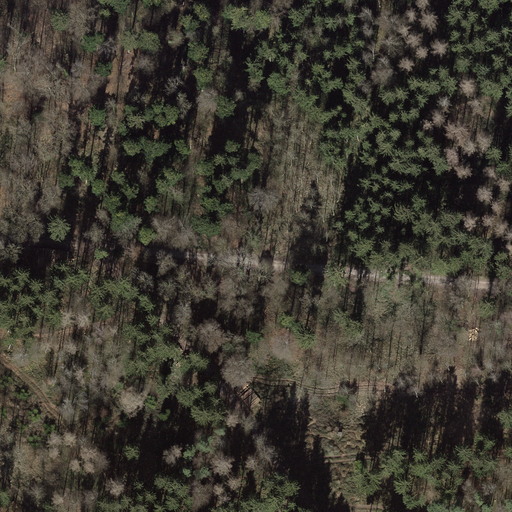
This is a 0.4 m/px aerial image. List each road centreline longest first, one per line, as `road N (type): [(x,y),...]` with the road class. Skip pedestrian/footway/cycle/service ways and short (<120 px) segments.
road 1 (track): [(511,288),(36,236)]
road 2 (track): [(316,511),(95,243)]
